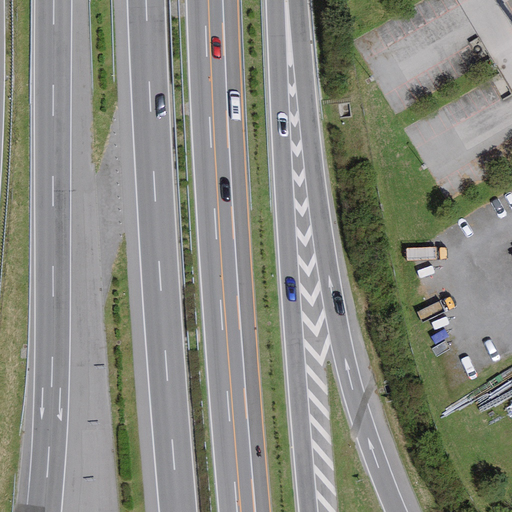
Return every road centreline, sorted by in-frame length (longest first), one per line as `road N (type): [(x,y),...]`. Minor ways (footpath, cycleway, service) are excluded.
road 1 (motorway): [(395,511),(325,285),(286,0)]
road 2 (motorway): [(237,511),(203,0)]
road 3 (motorway): [(144,0),(176,511)]
road 4 (motorway): [(311,511),(285,0)]
road 5 (motorway): [(53,0),(52,321),(41,511)]
